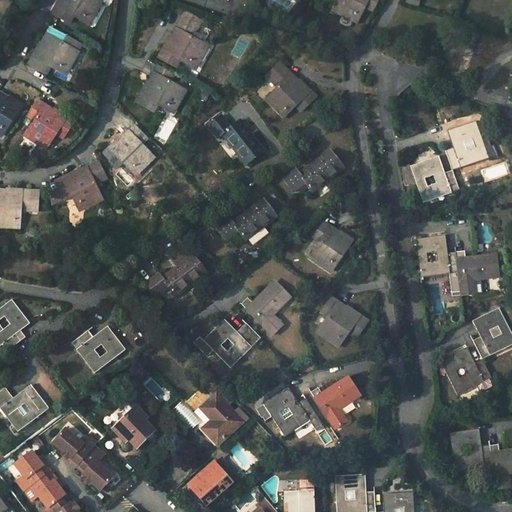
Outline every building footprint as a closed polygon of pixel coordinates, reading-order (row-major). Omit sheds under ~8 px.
[(60,0),(53,14),(71,24),(77,13),(91,21),(102,2),(99,0),(60,0)] [(360,6),(371,12),(376,0),(339,0),(333,12),(353,22),(360,6)] [(209,44),(194,36),(203,19),(186,11),(173,36),(177,38),(175,42),(170,39),(161,57),(178,66),(184,55),(199,63),(209,44)] [(40,47),(30,65),(47,74),(54,63),(68,71),(83,46),(52,28),(43,44),(46,45),(44,49),(40,47)] [(272,77),(260,89),(279,107),(290,96),(296,102),(310,88),(296,73),(295,74),(273,53),(261,66),(272,77)] [(155,83),(153,87),(148,84),(139,102),(155,111),(161,100),(176,108),(186,88),(172,81),(176,74),(159,65),(151,81),(155,83)] [(9,120),(13,123),(23,106),(12,99),(10,104),(6,101),(8,99),(0,93),(0,134),(0,135),(9,120)] [(54,132),(65,140),(75,123),(58,112),(55,115),(52,113),(53,111),(38,101),(28,117),(35,122),(26,135),(45,147),(54,132)] [(224,133),(248,164),(266,150),(242,118),(232,126),(222,113),(210,123),(219,136),(224,133)] [(445,150),(451,169),(440,173),(438,166),(441,165),(438,155),(409,164),(409,162),(401,165),(404,184),(416,182),(422,201),(459,189),(452,170),(459,168),(459,167),(487,158),(475,121),(447,130),(453,147),(445,150)] [(127,159),(138,171),(155,155),(143,143),(148,138),(136,125),(120,140),(118,138),(109,147),(124,162),(127,159)] [(345,166),(331,148),(301,171),(298,167),(285,177),(295,190),(307,180),(314,190),(345,166)] [(97,164),(86,169),(78,174),(77,172),(59,182),(59,183),(52,186),(55,206),(79,194),(86,209),(106,199),(98,183),(105,180),(97,164)] [(6,196),(6,192),(0,191),(0,227),(15,229),(17,212),(37,213),(38,193),(10,191),(9,197),(6,196)] [(278,215),(264,196),(233,219),(230,216),(217,226),(227,239),(240,229),(247,239),(278,215)] [(344,254),(355,239),(345,231),(342,236),(339,233),(340,230),(326,220),(315,235),(322,240),(313,254),(331,267),(341,253),(344,254)] [(465,247),(446,250),(443,233),(415,237),(420,273),(450,269),(454,294),(475,291),(475,290),(480,290),(479,278),(477,278),(477,275),(499,272),(496,251),(466,255),(465,247)] [(194,252),(163,276),(160,272),(148,281),(157,294),(170,285),(177,295),(208,271),(194,252)] [(292,296),(276,280),(259,299),(263,303),(259,306),(250,297),(242,304),(273,335),(284,324),(274,314),(292,296)] [(0,347),(4,353),(26,337),(21,330),(31,322),(13,298),(0,308),(0,347)] [(355,339),(367,323),(350,310),(349,312),(331,299),(321,314),(327,319),(317,333),(338,348),(348,334),(355,339)] [(471,339),(481,358),(470,363),(467,356),(471,354),(466,345),(439,358),(456,393),(482,380),(483,383),(491,378),(482,359),(489,356),(488,355),(511,343),(511,335),(498,306),(471,319),(479,335),(471,339)] [(194,343),(208,357),(214,351),(229,366),(250,346),(251,347),(261,338),(247,323),(237,332),(225,319),(203,340),(200,337),(194,343)] [(78,349),(96,372),(125,350),(107,326),(92,337),(87,330),(71,342),(77,350),(78,349)] [(177,340),(170,332),(158,341),(165,349),(177,340)] [(350,381),(324,396),(319,388),(312,393),(335,431),(346,424),(339,413),(361,400),(350,381)] [(0,391),(0,409),(2,408),(19,430),(48,409),(30,385),(13,398),(5,387),(0,391)] [(283,436),(308,420),(316,433),(324,428),(306,399),(299,403),(289,388),(263,403),(257,408),(261,414),(268,410),(283,436)] [(221,390),(201,408),(213,421),(206,427),(201,432),(214,447),(245,418),(238,409),(233,414),(227,407),(232,402),(221,390)] [(194,413),(201,421),(206,427),(213,421),(201,408),(200,406),(193,412),(194,413)] [(128,438),(136,447),(153,432),(143,420),(146,418),(137,408),(114,428),(125,440),(128,438)] [(190,416),(197,425),(201,421),(194,413),(190,416)] [(482,467),(492,466),(495,489),(507,487),(505,472),(511,471),(511,449),(504,450),(505,457),(499,457),(498,444),(475,447),(474,439),(478,439),(477,428),(448,432),(453,468),(482,465),(482,467)] [(70,458),(79,466),(97,446),(87,438),(82,443),(66,429),(54,444),(64,453),(70,458)] [(91,483),(102,492),(115,477),(100,464),(107,455),(97,446),(79,466),(87,472),(84,475),(83,476),(85,478),(91,483)] [(206,506),(239,476),(221,456),(226,452),(222,448),(213,456),(216,460),(188,486),(206,506)] [(24,491),(44,476),(39,470),(44,466),(38,459),(32,452),(15,465),(23,476),(17,481),(24,491)] [(44,466),(39,470),(44,476),(50,471),(40,457),(38,459),(44,466)] [(77,468),(84,475),(87,472),(79,466),(77,468)] [(49,483),(54,480),(59,488),(61,486),(50,471),(44,476),(49,483)] [(39,497),(48,509),(61,499),(65,496),(59,488),(54,480),(49,483),(44,476),(24,491),(32,502),(39,497)] [(91,483),(85,478),(83,480),(89,486),(91,483)] [(287,511),(312,511),(312,491),(308,491),(307,480),(296,481),(297,492),(282,492),(283,504),(287,503),(287,511)] [(375,511),(375,499),(366,499),(365,482),(336,483),(336,511),(375,511)] [(325,511),(324,490),(313,490),(314,511),(325,511)] [(71,503),(65,496),(61,499),(66,506),(71,503)] [(412,511),(412,498),(383,499),(384,511),(412,511)] [(77,511),(72,505),(71,503),(66,506),(61,499),(48,509),(43,511),(77,511)] [(276,511),(265,499),(249,511),(276,511)]
